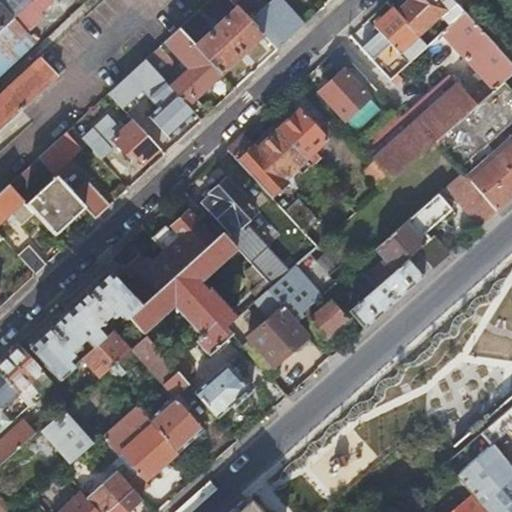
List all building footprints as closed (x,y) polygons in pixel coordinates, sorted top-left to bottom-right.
[(0,0),(0,31),(33,0),(0,0)] [(276,50),(302,26),(277,0),(271,0),(249,21),(262,35),(276,50)] [(438,14),(449,25),(463,12),(460,9),(451,0),(405,0),(405,1),(406,2),(395,12),(416,34),(438,14)] [(451,0),(460,9),(469,0),(451,0)] [(262,35),(249,21),(235,7),(193,46),(219,74),(219,75),(262,35)] [(380,34),(362,50),(389,79),(396,72),(426,45),(416,34),(395,12),(393,9),(374,26),(380,34)] [(511,71),(511,65),(463,12),(449,25),(440,33),(486,84),(470,99),(447,74),(414,104),(423,114),(409,127),(400,117),(397,113),(360,146),(371,159),(390,180),(434,141),(461,116),(475,104),(502,80),(511,71)] [(219,74),(193,46),(177,29),(165,41),(189,68),(170,87),(187,105),(219,74)] [(171,56),(161,45),(145,59),(159,74),(170,64),(167,60),(171,56)] [(337,47),(328,56),(341,70),(318,91),(344,118),(367,97),(357,86),(366,78),(337,47)] [(0,127),(57,76),(40,57),(0,94),(0,127)] [(169,138),(195,114),(187,105),(170,87),(159,74),(145,59),(108,93),(122,108),(147,85),(157,96),(159,94),(162,97),(157,101),(161,105),(149,116),(169,138)] [(396,72),(389,79),(394,85),(402,78),(396,72)] [(511,91),(502,80),(475,104),(461,116),(481,139),(511,112),(511,91)] [(414,104),(400,117),(409,127),(423,114),(414,104)] [(277,130),(309,165),(318,157),(312,150),(324,138),(299,110),(277,130)] [(100,132),(85,115),(77,122),(71,127),(86,142),(87,144),(100,132)] [(461,116),(434,141),(460,171),(477,157),(488,146),(481,139),(461,116)] [(159,148),(134,120),(113,139),(127,156),(132,152),(142,163),(159,148)] [(86,142),(71,127),(38,157),(44,164),(55,176),(60,181),(75,168),(67,160),(86,142)] [(243,134),(227,149),(270,196),(286,181),(285,179),(286,177),(284,175),(294,166),(300,173),(309,165),(277,130),(257,148),(243,134)] [(468,179),(495,211),(511,195),(511,133),(492,151),(488,146),(477,157),(484,165),(468,179)] [(44,164),(38,157),(9,185),(14,190),(44,164)] [(390,180),(371,159),(362,167),(381,188),(390,180)] [(415,250),(430,268),(445,255),(443,254),(445,248),(436,239),(431,240),(429,237),(428,238),(424,233),(451,211),(450,209),(459,202),(479,225),(495,211),(468,179),(461,171),(374,248),(376,251),(371,256),(377,263),(364,275),(374,286),(407,257),(415,250)] [(84,207),(72,194),(60,181),(55,176),(25,203),(35,213),(55,234),(84,207)] [(213,193),(203,202),(230,231),(238,223),(239,225),(255,211),(225,178),(211,191),(213,193)] [(94,218),(109,205),(86,181),(72,194),(84,207),(94,218)] [(14,190),(9,185),(0,192),(0,220),(10,211),(22,225),(35,213),(25,203),(14,190)] [(164,251),(180,268),(220,231),(213,223),(204,231),(197,222),(205,214),(183,190),(171,202),(183,215),(172,225),(174,227),(170,230),(165,225),(152,237),(164,251)] [(297,198),(283,211),(297,225),(303,232),(316,219),(297,198)] [(334,214),(342,223),(353,212),(342,201),(331,211),(334,214)] [(308,238),(315,246),(342,223),(334,214),(308,238)] [(286,234),(305,255),(308,253),(315,246),(308,238),(303,232),(297,225),(286,234)] [(128,315),(142,332),(172,305),(199,335),(196,338),(197,339),(195,341),(207,354),(229,333),(224,327),(235,316),(209,288),(206,290),(199,282),(236,248),(220,231),(180,268),(139,305),(128,315)] [(35,273),(46,263),(30,246),(19,256),(35,273)] [(131,296),(139,305),(180,268),(164,251),(147,266),(138,256),(123,269),(112,257),(103,265),(110,273),(120,283),(129,275),(141,288),(131,296)] [(256,298),(253,301),(268,317),(246,336),(273,366),(306,337),(294,323),(303,315),(301,313),(306,308),(335,283),(308,253),(305,255),(286,272),(270,286),(256,298)] [(348,309),(364,327),(423,275),(407,257),(374,286),(348,309)] [(264,279),(270,286),(286,272),(277,263),(262,277),(264,279)] [(57,379),(72,365),(68,360),(74,355),(71,352),(85,340),(88,343),(82,348),(86,353),(105,336),(97,327),(110,315),(113,318),(119,313),(124,319),(128,315),(139,305),(131,296),(120,283),(110,273),(28,347),(57,379)] [(250,291),(256,298),(270,286),(264,279),(250,291)] [(303,315),(322,338),(346,317),(331,300),(313,315),(306,308),(301,313),(303,315)] [(99,377),(106,371),(129,350),(111,330),(105,336),(86,353),(81,357),(99,377)] [(173,396),(148,419),(176,451),(177,452),(203,430),(175,397),(189,384),(145,335),(131,348),(173,396)] [(27,407),(35,400),(23,386),(32,377),(41,387),(49,380),(17,344),(0,359),(0,377),(16,395),(27,407)] [(226,364),(195,391),(217,417),(233,403),(234,405),(250,391),(226,364)] [(496,364),(452,396),(466,416),(511,384),(496,364)] [(0,409),(16,395),(0,377),(0,409)] [(118,456),(110,463),(116,470),(137,494),(148,485),(144,480),(156,469),(161,474),(160,477),(162,479),(165,479),(172,473),(173,470),(171,468),(169,468),(163,462),(176,451),(148,419),(138,407),(103,438),(118,456)] [(70,463),(92,443),(62,409),(40,429),(70,463)] [(0,464),(35,434),(23,421),(0,441),(0,464)] [(511,427),(493,444),(509,463),(511,460),(511,454),(503,443),(511,435),(511,427)] [(493,444),(455,476),(464,487),(486,511),(511,511),(511,467),(509,463),(493,444)] [(137,494),(116,470),(86,497),(99,511),(126,511),(141,499),(137,494)] [(464,487),(455,476),(447,483),(456,493),(464,487)] [(29,498),(47,483),(42,478),(24,493),(29,498)] [(99,511),(86,497),(80,491),(55,511),(99,511)] [(261,511),(248,497),(230,511),(261,511)] [(481,511),(469,497),(451,511),(481,511)]
